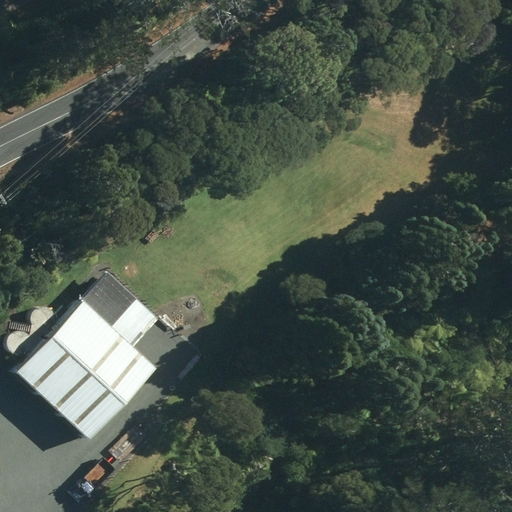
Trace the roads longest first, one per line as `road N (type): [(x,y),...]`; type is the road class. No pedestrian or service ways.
road 1 (unclassified): [(511,238),(348,351),(285,436),(265,511)]
road 2 (unclassified): [(0,146),(160,65),(250,0)]
